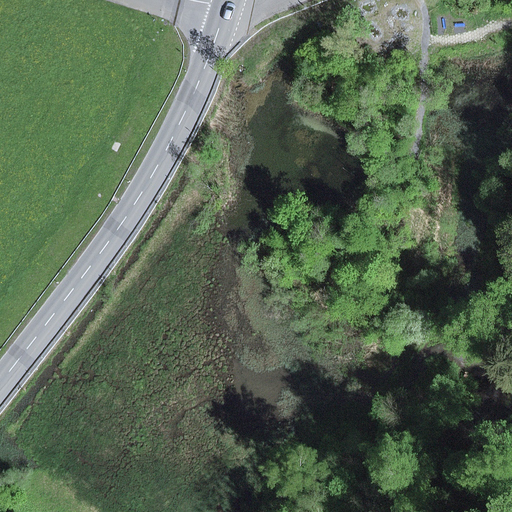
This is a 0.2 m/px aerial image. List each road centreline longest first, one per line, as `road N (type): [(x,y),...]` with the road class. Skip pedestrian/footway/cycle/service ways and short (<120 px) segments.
road 1 (secondary): [(225,8),(150,177),(0,382)]
road 2 (track): [(355,511),(489,410)]
